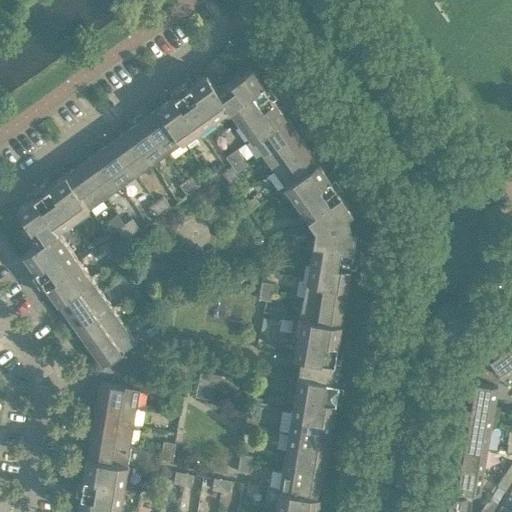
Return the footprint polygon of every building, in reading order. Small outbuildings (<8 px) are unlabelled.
[(251,65),(219,89),(218,89),(230,106),(252,137),(285,113),(276,100),(281,97),(277,92),(267,78),(263,81),(251,65)] [(193,81),(189,77),(184,80),(185,81),(171,91),(174,95),(159,106),(183,139),(230,106),(218,89),(219,89),(206,72),(193,81)] [(159,106),(143,117),(167,150),(183,139),(159,106)] [(263,152),(296,129),(285,113),(252,137),(263,152)] [(143,117),(127,128),(152,161),(167,150),(143,117)] [(127,128),(112,139),(136,173),(152,161),(127,128)] [(296,129),(263,152),(274,168),(307,144),(296,129)] [(136,173),(112,139),(96,151),(120,184),(136,173)] [(285,184),(319,160),(307,144),(274,168),(285,184)] [(237,147),(227,154),(232,161),(243,154),(237,147)] [(96,151),(80,162),(104,195),(120,184),(96,151)] [(328,173),(319,160),(285,184),(315,225),(350,219),(348,211),(353,208),(341,192),(346,189),(336,175),(336,174),(332,169),(328,173)] [(80,162),(64,173),(89,206),(104,195),(80,162)] [(222,171),(227,178),(237,171),(232,164),(222,171)] [(237,171),(227,178),(232,186),(242,179),(237,171)] [(52,182),(48,178),(43,181),(44,181),(30,191),(33,196),(17,207),(40,239),(57,228),(58,229),(89,206),(64,173),(52,182)] [(194,173),(187,178),(194,188),(201,183),(194,173)] [(194,188),(187,178),(179,183),(186,193),(194,188)] [(163,195),(156,200),(163,210),(170,205),(163,195)] [(254,195),(244,202),(250,210),(259,203),(254,195)] [(148,206),(155,216),(163,210),(156,200),(148,206)] [(108,216),(100,222),(107,232),(115,227),(108,216)] [(132,217),(124,223),(131,233),(139,227),(132,217)] [(350,219),(315,225),(306,277),(347,284),(350,268),(355,269),(356,263),(359,246),(353,245),(357,226),(351,225),(350,219)] [(131,233),(124,223),(117,228),(124,238),(131,233)] [(57,228),(40,239),(23,252),(33,265),(29,269),(32,274),(32,273),(42,287),(47,284),(57,299),(91,275),(58,229),(57,228)] [(120,244),(113,248),(118,255),(125,250),(120,244)] [(149,257),(144,250),(134,257),(139,264),(149,257)] [(149,257),(139,264),(144,272),(154,265),(149,257)] [(91,275),(57,299),(69,315),(102,291),(91,275)] [(347,284),(306,277),(303,296),(344,303),(347,284)] [(273,282),(261,280),(260,289),(272,291),(273,282)] [(272,291),(260,289),(259,298),(271,300),(272,291)] [(102,291),(69,315),(80,331),(113,307),(102,291)] [(175,295),(166,293),(163,293),(161,302),(173,303),(175,295)] [(344,303),(303,296),(300,315),(341,322),(344,303)] [(173,303),(161,302),(160,310),(172,312),(173,303)] [(113,307),(80,331),(91,346),(124,322),(113,307)] [(340,358),(343,341),(338,340),(341,322),(300,315),(294,354),(301,355),(298,372),(311,374),(311,373),(317,374),(316,375),(331,378),(334,363),(339,364),(340,358)] [(124,322),(91,346),(102,363),(136,339),(124,322)] [(511,331),(509,326),(500,332),(511,348),(511,331)] [(487,353),(474,362),(498,377),(511,367),(511,348),(500,332),(492,338),(495,343),(485,350),(487,353)] [(498,377),(474,362),(471,378),(468,377),(466,389),(460,389),(459,399),(494,404),(498,377)] [(237,389),(239,377),(200,370),(196,395),(210,397),(213,385),(237,389)] [(340,401),(344,380),(331,378),(316,375),(317,374),(311,373),(311,374),(298,372),(292,410),(332,418),(335,400),(340,401)] [(140,385),(100,379),(96,399),(137,405),(140,385)] [(168,410),(180,412),(183,395),(171,393),(168,410)] [(137,405),(96,399),(93,417),(134,424),(137,405)] [(494,404),(459,399),(457,409),(463,410),(461,421),(490,426),(494,404)] [(332,418),(292,410),(288,430),(329,437),(332,418)] [(258,416),(246,414),(245,423),(257,425),(258,416)] [(134,424),(93,417),(90,436),(131,443),(134,424)] [(490,426),(461,421),(459,432),(453,431),(452,441),(487,447),(490,426)] [(257,425),(245,423),(243,432),(256,434),(257,425)] [(329,437),(288,430),(285,449),(326,456),(329,437)] [(131,443),(90,436),(87,455),(127,462),(131,443)] [(175,442),(163,440),(162,448),(174,450),(175,442)] [(487,447),(452,441),(450,451),(456,452),(454,464),(483,468),(487,447)] [(174,450),(162,448),(160,457),(172,459),(174,450)] [(326,456),(285,449),(282,468),(323,475),(326,456)] [(252,454),(240,452),(239,461),(251,463),(252,454)] [(84,473),(79,473),(76,490),(75,490),(74,495),(80,496),(77,511),(119,511),(127,462),(87,455),(84,473)] [(251,463),(239,461),(237,470),(249,472),(251,463)] [(483,468),(454,464),(452,475),(446,474),(444,485),(446,485),(465,488),(479,491),(483,468)] [(323,475),(282,468),(279,487),(319,494),(323,475)] [(184,471),(175,469),(173,482),(182,483),(184,471)] [(184,471),(182,483),(191,484),(193,472),(184,471)] [(511,478),(511,476),(505,472),(497,484),(505,489),(511,478)] [(214,476),(214,477),(212,488),(220,489),(222,477),(214,476)] [(232,479),(222,477),(220,489),(229,491),(232,479)] [(465,488),(446,485),(445,490),(443,490),(439,511),(463,511),(466,494),(464,493),(465,488)] [(316,511),(319,494),(279,487),(274,511),(316,511)] [(490,511),(498,501),(489,496),(479,511),(490,511)]
